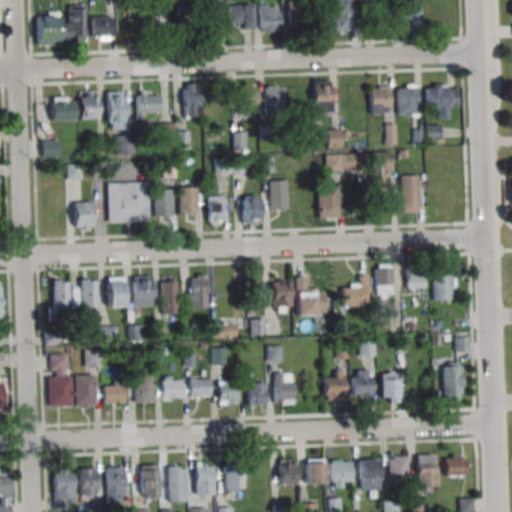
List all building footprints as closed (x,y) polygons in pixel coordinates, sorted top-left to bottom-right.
[(180,0),(181,23),(194,23),(193,0),(180,0)] [(305,31),(305,0),(287,0),(287,31),(305,31)] [(351,0),(330,0),(330,30),(352,30),(351,0)] [(399,0),(400,31),(420,31),(419,0),(399,0)] [(219,1),(203,1),(203,29),(219,29),(219,1)] [(278,31),(278,3),(258,3),(258,31),(278,31)] [(157,4),(157,26),(170,26),(170,4),(157,4)] [(228,28),(252,28),(252,4),(228,4),(228,28)] [(62,40),(83,40),(83,5),(62,5),(62,40)] [(58,45),(58,12),(35,12),(35,45),(58,45)] [(90,39),(110,39),(110,16),(90,16),(90,39)] [(330,81),(311,81),(311,112),(330,112),(330,81)] [(237,114),(255,114),(255,83),(237,83),(237,114)] [(456,107),(456,84),(425,84),(425,107),(436,107),(436,117),(447,117),(447,107),(456,107)] [(416,115),(416,85),(396,85),(396,115),(416,115)] [(181,116),(200,116),(200,86),(181,86),(181,116)] [(282,86),(263,86),(263,109),(282,109),(282,86)] [(388,86),(370,86),(370,107),(388,107),(388,86)] [(78,91),(78,118),(96,118),(96,91),(78,91)] [(123,129),(123,91),(105,91),(105,129),(123,129)] [(158,92),(135,92),(135,116),(158,116),(158,92)] [(74,120),(74,96),(49,96),(49,120),(74,120)] [(173,138),(173,124),(162,124),(162,138),(173,138)] [(439,139),(439,125),(425,125),(425,139),(439,139)] [(325,147),(340,147),(340,129),(325,129),(325,147)] [(244,132),(232,132),(232,148),(244,148),(244,132)] [(94,154),(104,153),(102,137),(92,138),(94,154)] [(115,150),(127,150),(127,137),(115,137),(115,150)] [(57,140),(40,140),(40,157),(57,157),(57,140)] [(370,152),(370,177),(390,177),(390,152),(370,152)] [(324,170),(360,170),(360,154),(324,154),(324,170)] [(173,177),(172,164),(162,165),(162,178),(173,177)] [(417,175),(399,175),(399,211),(417,211),(417,175)] [(286,180),(267,180),(267,209),(286,209),(286,180)] [(105,222),(147,222),(147,182),(105,182),(105,222)] [(195,214),(194,186),(177,187),(177,214),(195,214)] [(317,218),(336,218),(336,186),(317,186),(317,218)] [(151,189),(151,216),(170,216),(170,189),(151,189)] [(241,224),(259,224),(259,195),(241,195),(241,224)] [(297,222),(313,222),(313,195),(297,195),(297,222)] [(206,196),(206,222),(222,222),(222,196),(206,196)] [(72,229),(91,229),(91,201),(72,201),(72,229)] [(391,297),(391,266),(374,266),(374,297),(391,297)] [(405,272),(405,290),(423,290),(423,272),(405,272)] [(431,272),(431,300),(453,300),(453,272),(431,272)] [(186,308),(206,308),(206,274),(186,274),(186,308)] [(151,305),(151,275),(131,275),(131,305),(151,305)] [(366,275),(357,275),(357,285),(340,285),(340,305),(366,305),(366,275)] [(160,314),(176,314),(176,276),(160,276),(160,314)] [(106,306),(123,306),(123,277),(106,277),(106,306)] [(324,315),(324,291),(303,291),(303,277),(294,277),(294,315),(324,315)] [(95,311),(95,279),(79,279),(79,311),(95,311)] [(49,313),(67,313),(67,280),(49,280),(49,313)] [(289,308),(289,280),(269,280),(269,308),(289,308)] [(248,319),(248,334),(263,334),(263,319),(248,319)] [(233,324),(209,324),(209,337),(233,337),(233,324)] [(99,326),(99,339),(115,339),(115,326),(99,326)] [(142,338),(142,326),(128,326),(128,338),(142,338)] [(453,336),(453,351),(467,351),(467,336),(453,336)] [(373,356),(373,341),(357,341),(357,356),(373,356)] [(212,363),(222,363),(222,349),(212,349),(212,363)] [(48,370),(64,370),(64,354),(48,354),(48,370)] [(460,398),(460,361),(440,361),(440,398),(460,398)] [(343,398),(343,370),(333,370),(333,379),(322,379),(322,398),(343,398)] [(350,370),(350,398),(371,398),(371,370),(350,370)] [(398,402),(398,372),(379,372),(379,402),(398,402)] [(272,404),(291,404),(291,373),(272,373),(272,404)] [(93,405),(93,374),(71,375),(45,375),(46,406),(93,405)] [(151,375),(134,375),(134,402),(151,402),(151,375)] [(181,398),(181,376),(160,376),(160,398),(181,398)] [(208,376),(187,376),(187,398),(208,398),(208,376)] [(236,380),(215,380),(215,404),(236,404),(236,380)] [(264,405),(264,381),(246,381),(246,405),(264,405)] [(102,403),(122,403),(122,385),(102,385),(102,403)] [(406,455),(386,455),(386,483),(406,483),(406,455)] [(415,487),(434,487),(434,455),(415,455),(415,487)] [(442,475),(464,475),(464,455),(442,455),(442,475)] [(377,490),(377,458),(357,458),(357,490),(377,490)] [(294,484),(294,459),(277,459),(277,484),(294,484)] [(303,459),(303,484),(322,484),(322,459),(303,459)] [(329,487),(349,487),(349,460),(329,460),(329,487)] [(211,463),(192,463),(192,494),(211,494),(211,463)] [(138,497),(157,497),(157,465),(138,465),(138,497)] [(165,466),(165,501),(184,501),(184,466),(165,466)] [(123,467),(105,467),(105,502),(123,502),(123,467)] [(241,492),(241,467),(222,467),(222,492),(241,492)] [(79,496),(96,496),(95,468),(79,468),(79,496)] [(53,469),(53,505),(73,505),(73,469),(53,469)] [(0,511),(9,511),(9,473),(0,473),(0,511)] [(470,511),(471,497),(457,497),(457,511),(470,511)] [(424,511),(424,498),(409,498),(409,511),(424,511)] [(382,501),(381,511),(396,511),(396,501),(382,501)]
